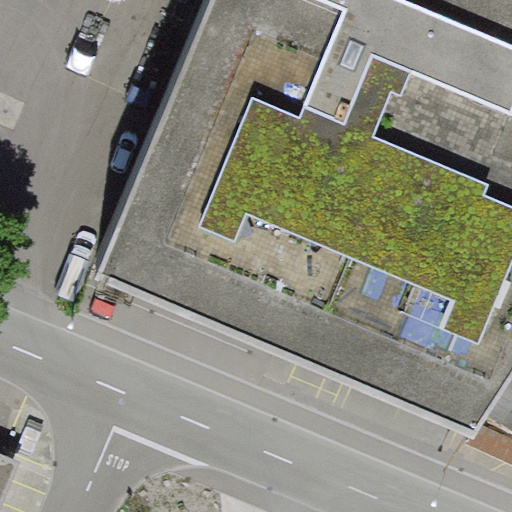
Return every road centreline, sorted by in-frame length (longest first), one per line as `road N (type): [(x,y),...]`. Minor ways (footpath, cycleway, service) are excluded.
road 1 (tertiary): [(385,511),(122,402)]
road 2 (tertiary): [(122,402),(0,350)]
